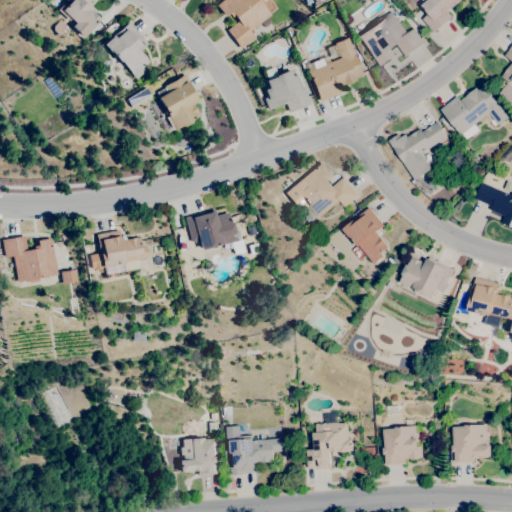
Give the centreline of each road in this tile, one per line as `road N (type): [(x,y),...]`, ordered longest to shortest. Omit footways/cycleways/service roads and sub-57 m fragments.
road 1 (residential): [(0,208),(172,189),(353,129),(447,76),(511,1),(475,500),(237,511)]
road 2 (residential): [(353,129),(402,205),(452,241),(511,259)]
road 3 (residential): [(141,0),(190,36),(224,75),(260,162)]
